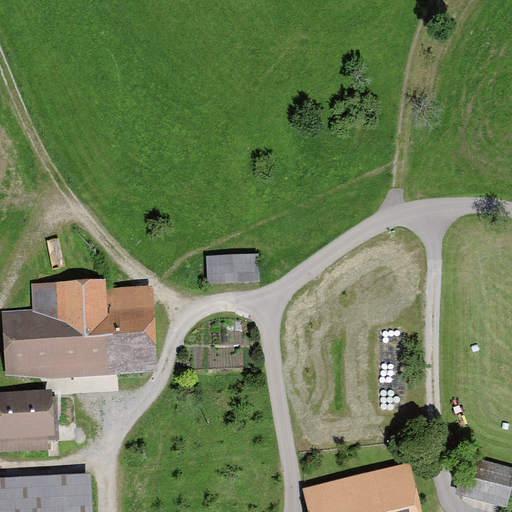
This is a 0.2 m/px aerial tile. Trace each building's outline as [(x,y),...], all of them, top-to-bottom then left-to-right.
[(260,278),(259,250),(208,251),(209,280),(260,278)] [(0,326),(3,377),(157,369),(152,285),(106,288),(106,277),(25,282),(27,308),(0,310),(0,326)] [(0,443),(55,441),(53,388),(0,390),(0,443)] [(511,466),(462,454),(452,497),(501,508),(511,466)] [(422,511),(406,462),(299,488),(305,511),(422,511)] [(0,511),(93,511),(91,470),(0,475),(0,511)]
